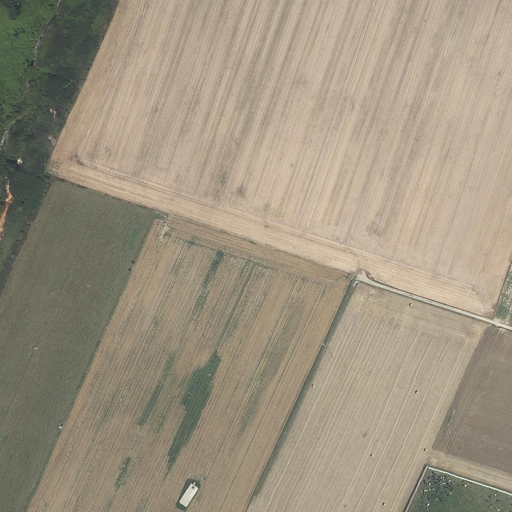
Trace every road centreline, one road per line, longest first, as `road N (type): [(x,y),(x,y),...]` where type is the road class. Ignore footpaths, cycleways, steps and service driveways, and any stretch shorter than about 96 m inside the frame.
road 1 (track): [(257,494),(356,275)]
road 2 (unclassified): [(356,275),(511,328)]
